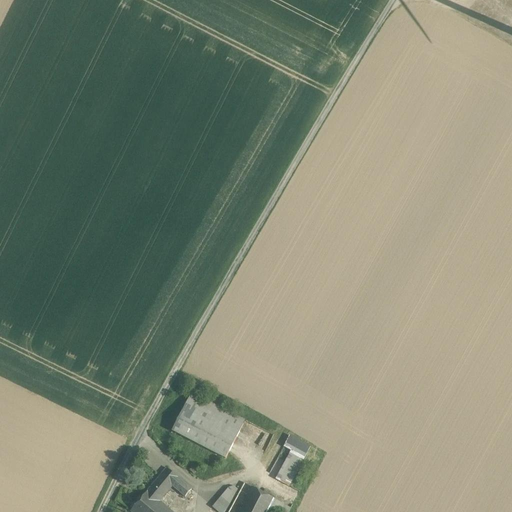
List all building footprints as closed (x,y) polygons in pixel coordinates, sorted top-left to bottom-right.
[(244,421),(191,393),(172,431),(225,458),(244,421)] [(291,451),(304,458),(310,446),(290,436),(284,448),(291,451)] [(304,458),(291,451),(276,479),(289,486),(304,458)] [(167,469),(148,491),(158,501),(159,501),(171,486),(185,497),(191,490),(167,469)] [(236,499),(231,509),(236,511),(239,511),(252,489),(244,484),(240,491),(236,499)] [(228,488),(221,497),(221,498),(230,505),(236,499),(240,491),(234,486),(228,488)] [(239,511),(267,511),(274,500),(252,489),(239,511)] [(148,491),(131,511),(151,511),(153,510),(151,508),(158,501),(148,491)] [(221,498),(213,508),(217,511),(223,511),(230,505),(221,498)] [(267,511),(236,511),(231,509),(229,511),(279,511),(283,505),(274,500),(267,511)] [(171,511),(159,501),(158,501),(151,508),(153,510),(151,511),(171,511)]
